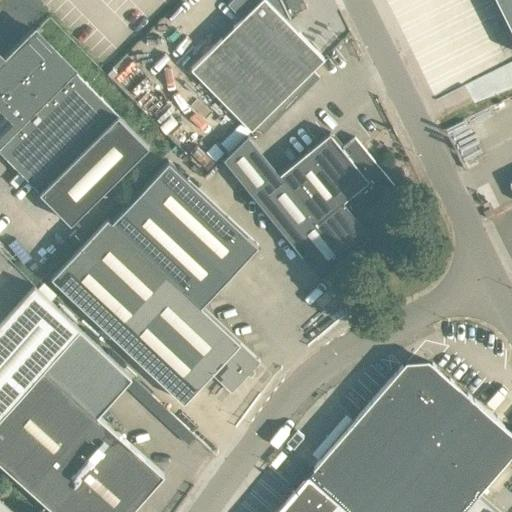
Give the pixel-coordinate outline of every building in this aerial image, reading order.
[(324,58),(298,32),(298,31),(285,17),(307,6),(304,0),(231,0),(227,4),(242,18),(191,68),(204,81),(183,102),(223,143),(244,122),(251,129),(324,58)] [(511,0),(495,0),(511,34),(511,0)] [(35,31),(0,65),(0,150),(71,222),(148,145),(118,114),(35,31)] [(319,276),(370,235),(355,217),(394,185),(355,137),(342,147),(330,132),(279,173),(247,134),(223,158),(319,276)] [(168,161),(111,222),(201,306),(258,245),(168,161)] [(183,402),(211,373),(231,392),(260,361),(201,306),(111,222),(107,218),(51,277),(109,332),(183,402)] [(163,474),(163,473),(44,368),(79,328),(34,286),(0,323),(0,462),(55,511),(123,511),(144,490),(147,493),(163,474)] [(402,365),(347,428),(273,511),(460,511),(483,486),(511,452),(511,432),(432,363),(430,364),(427,360),(407,362),(403,366),(402,365)] [(511,511),(483,486),(460,511),(511,511)] [(15,511),(0,498),(0,511),(15,511)]
